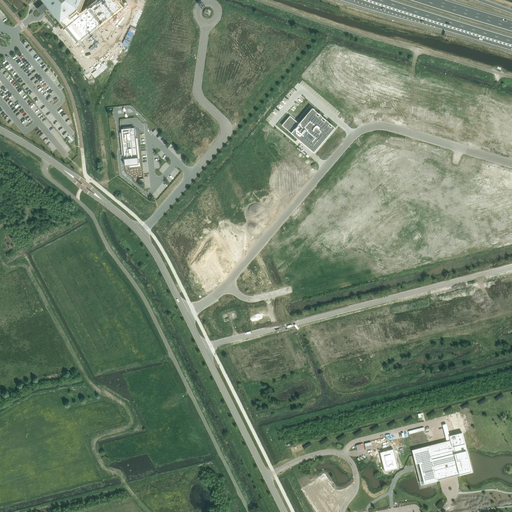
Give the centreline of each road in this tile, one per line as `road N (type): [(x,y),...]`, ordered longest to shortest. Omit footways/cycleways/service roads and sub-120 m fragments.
road 1 (unclassified): [(249,511),(147,304),(92,215),(47,175),(49,159)]
road 2 (unclassified): [(226,286),(364,128),(387,126),(511,164)]
road 3 (unclassified): [(203,349),(511,267)]
road 4 (track): [(257,0),(511,77)]
road 5 (unclassified): [(140,234),(225,135),(196,88),(205,22)]
road 6 (secondary): [(283,511),(203,349)]
road 7 (trunk): [(357,0),(511,48)]
road 8 (trunk): [(378,0),(511,41)]
